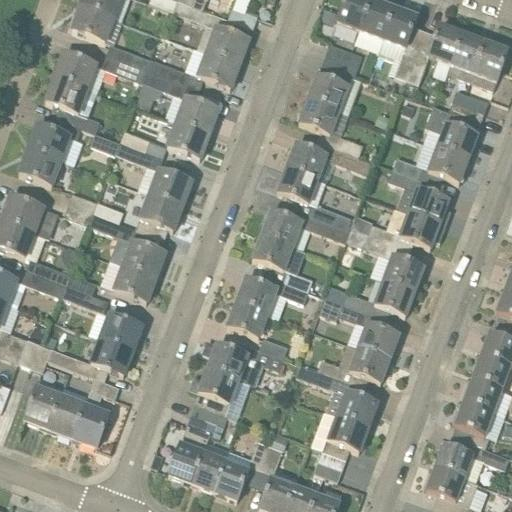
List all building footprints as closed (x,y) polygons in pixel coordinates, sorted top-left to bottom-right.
[(84,0),(80,11),(114,24),(122,0),(84,0)] [(178,7),(166,2),(160,0),(151,0),(149,9),(174,19),(178,7)] [(190,11),(194,0),(180,0),(178,7),(190,11)] [(359,36),(370,6),(354,0),(345,0),(336,28),(359,36)] [(381,45),(393,14),(370,6),(359,36),(381,45)] [(214,20),(190,11),(178,7),(174,19),(199,28),(210,32),(214,20)] [(104,48),(114,24),(80,11),(71,36),(104,48)] [(227,25),(252,34),(257,22),(232,12),(227,25)] [(335,17),(324,13),(321,23),(332,27),(335,17)] [(404,53),(416,23),(393,14),(381,45),(404,53)] [(447,78),(461,40),(438,31),(427,62),(437,65),(432,79),(445,84),(447,79),(447,78)] [(239,70),(248,46),(216,34),(207,58),(239,70)] [(469,87),(483,48),(461,40),(447,78),(447,79),(469,87)] [(493,95),(496,87),(507,57),(483,48),(469,87),(493,95)] [(149,78),(154,66),(109,49),(105,61),(149,78)] [(325,60),(357,72),(361,61),(329,49),(325,60)] [(54,83),(87,95),(96,71),(63,58),(54,83)] [(229,95),(239,70),(207,58),(197,83),(229,95)] [(405,86),(414,62),(403,58),(393,82),(405,86)] [(353,83),(357,72),(325,60),(321,71),(353,83)] [(144,90),(149,78),(105,61),(100,73),(144,90)] [(417,91),(426,67),(414,62),(405,86),(417,91)] [(185,91),(189,79),(154,66),(149,78),(171,86),(185,91)] [(361,86),(353,83),(321,71),(317,82),(316,82),(307,106),(348,121),(361,86)] [(167,98),(171,86),(149,78),(144,90),(137,111),(149,116),(154,101),(159,103),(162,96),(167,98)] [(98,128),(78,120),(87,95),(54,83),(44,108),(58,113),(54,124),(81,134),(94,139),(94,138),(98,128)] [(487,107),(456,96),(451,107),(483,119),(487,107)] [(208,140),(217,116),(185,104),(176,129),(208,140)] [(340,142),(348,121),(307,106),(298,130),(320,138),(317,148),(333,154),(358,162),(362,151),(340,142)] [(483,119),(451,107),(447,118),(479,130),(483,119)] [(410,122),(413,113),(403,109),(400,118),(410,122)] [(479,130),(447,118),(431,112),(429,119),(437,122),(434,128),(445,132),(437,154),(466,165),(476,140),(475,140),(479,130)] [(385,133),(389,121),(377,117),(373,128),(385,133)] [(60,167),(69,143),(76,146),(81,134),(54,124),(50,135),(36,130),(27,155),(60,167)] [(199,165),(208,140),(176,129),(167,153),(199,165)] [(162,164),(167,152),(123,136),(119,147),(158,163),(162,164)] [(158,163),(119,147),(114,160),(154,174),(158,163)] [(286,174),(316,185),(325,161),(295,150),(286,174)] [(374,169),(358,162),(333,154),(329,165),(370,181),(374,169)] [(458,189),(466,165),(437,154),(429,175),(396,163),(392,175),(438,192),(441,183),(458,189)] [(51,192),(60,167),(27,155),(18,179),(51,192)] [(312,212),(313,209),(317,211),(325,189),(316,185),(286,174),(277,199),(307,210),(312,212)] [(434,201),(438,192),(392,175),(387,187),(404,193),(396,215),(444,233),(450,217),(444,215),(447,206),(434,201)] [(181,212),(190,187),(158,176),(149,200),(181,212)] [(92,220),(97,208),(72,198),(67,211),(92,220)] [(139,224),(134,236),(157,244),(160,245),(164,234),(172,237),(181,212),(149,200),(140,224),(139,224)] [(57,220),(43,215),(9,202),(0,227),(34,239),(48,245),(57,220)] [(92,220),(118,230),(123,218),(97,208),(92,220)] [(346,235),(350,223),(317,211),(313,209),(312,212),(309,221),(346,235)] [(88,232),(92,220),(67,211),(63,222),(88,232)] [(370,230),(365,242),(405,257),(409,247),(429,255),(432,246),(439,248),(444,233),(396,215),(385,211),(377,232),(370,230)] [(261,242),(291,253),(300,229),(270,217),(261,242)] [(118,230),(92,220),(88,232),(114,241),(118,230)] [(349,236),(346,235),(309,221),(304,233),(345,248),(349,236)] [(0,254),(25,263),(34,239),(0,227),(0,254)] [(131,247),(122,272),(155,284),(164,259),(153,255),(157,244),(136,236),(131,247)] [(361,254),(365,242),(349,236),(345,248),(361,254)] [(291,253),(261,242),(252,266),(282,277),(291,253)] [(405,257),(365,242),(361,254),(390,265),(382,286),(413,297),(422,274),(402,266),(405,257)] [(77,256),(63,251),(60,258),(63,266),(72,269),(77,256)] [(65,291),(70,279),(30,264),(25,277),(65,291)] [(146,308),(155,284),(122,272),(113,296),(146,308)] [(61,303),(65,291),(25,277),(21,288),(61,303)] [(0,307),(7,310),(16,286),(0,279),(0,307)] [(65,291),(92,301),(96,289),(70,279),(65,291)] [(307,297),(311,288),(288,279),(284,289),(307,297)] [(235,309),(267,320),(276,296),(245,284),(235,309)] [(385,325),(389,316),(404,322),(413,297),(382,286),(373,310),(345,300),(342,309),(366,318),(385,325)] [(304,306),(307,297),(284,289),(281,298),(304,306)] [(108,307),(92,301),(65,291),(61,303),(104,319),(108,307)] [(511,298),(504,296),(495,319),(511,325),(511,298)] [(0,335),(0,328),(7,310),(0,307),(0,348),(22,357),(26,346),(0,335)] [(257,345),(267,320),(235,309),(226,333),(257,345)] [(337,321),(361,330),(366,318),(342,309),(337,321)] [(132,357),(141,332),(109,320),(99,345),(132,357)] [(388,365),(397,341),(367,329),(358,354),(388,365)] [(511,340),(510,346),(488,338),(479,361),(509,372),(511,363),(511,340)] [(57,343),(47,339),(43,351),(50,354),(52,355),(57,343)] [(259,355),(282,364),(287,352),(263,344),(259,355)] [(99,345),(90,368),(123,381),(132,357),(99,345)] [(17,369),(29,373),(37,350),(26,346),(22,357),(17,369)] [(207,375),(237,386),(255,392),(263,371),(278,376),(282,364),(259,355),(233,346),(229,355),(206,347),(201,360),(211,363),(207,375)] [(0,362),(17,369),(22,357),(0,348),(0,362)] [(50,355),(37,350),(29,373),(41,378),(46,366),(50,355)] [(86,381),(91,369),(52,355),(50,354),(50,355),(46,366),(86,381)] [(358,354),(349,378),(321,367),(317,378),(364,395),(368,385),(379,389),(388,365),(358,354)] [(500,396),(509,372),(479,361),(470,385),(500,396)] [(364,395),(317,378),(300,372),(296,384),(343,402),(336,423),(367,434),(376,410),(361,404),(364,395)] [(228,410),(237,386),(207,375),(202,387),(193,383),(188,396),(198,399),(194,410),(226,422),(230,411),(228,410)] [(119,393),(94,384),(89,396),(101,400),(114,405),(119,393)] [(491,419),(500,396),(470,385),(462,408),(491,419)] [(0,417),(9,393),(0,389),(0,417)] [(47,435),(59,402),(35,393),(23,426),(47,435)] [(96,416),(101,400),(89,396),(84,411),(83,411),(71,444),(96,453),(108,420),(96,416)] [(71,444),(83,411),(59,402),(47,435),(71,444)] [(483,441),(491,419),(462,408),(453,432),(475,440),(472,450),(483,454),(487,442),(483,441)] [(222,433),(226,422),(194,410),(190,420),(222,433)] [(219,444),(222,433),(190,420),(185,432),(209,440),(219,444)] [(358,458),(367,434),(336,423),(327,447),(325,447),(321,457),(344,465),(348,454),(358,458)] [(191,489),(202,459),(209,440),(185,432),(167,480),(191,489)] [(286,443),(274,439),(269,451),(282,456),(286,443)] [(102,450),(101,452),(111,456),(114,446),(111,445),(102,450)] [(255,489),(269,451),(257,447),(246,475),(224,467),(213,498),(236,506),(244,485),(255,489)] [(508,463),(483,454),(472,450),(468,459),(442,449),(433,473),(474,489),(483,468),(503,475),(508,463)] [(285,511),(292,493),(270,485),(282,456),(269,451),(255,489),(266,493),(259,511),(285,511)] [(321,457),(317,468),(340,476),(344,465),(321,457)] [(213,498),(224,467),(202,459),(191,489),(213,498)] [(336,487),(340,476),(317,468),(313,479),(336,487)] [(466,511),(474,489),(433,473),(424,497),(437,502),(433,511),(458,511),(460,509),(466,511)] [(311,511),(315,501),(292,493),(285,511),(311,511)] [(337,511),(338,510),(315,501),(311,511),(337,511)]
